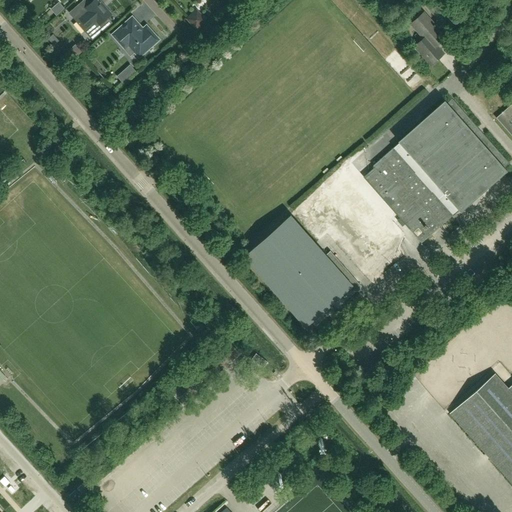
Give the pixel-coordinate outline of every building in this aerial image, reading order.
[(111,14),(105,7),(105,8),(102,5),(103,4),(99,0),(93,0),(93,1),(91,0),(84,0),(70,13),(79,24),(92,40),(112,22),(108,17),(111,14)] [(447,13),(437,0),(428,8),(438,20),(447,13)] [(196,28),(204,20),(196,11),(187,19),(196,28)] [(424,12),(410,24),(422,38),(413,47),(430,67),(445,53),(437,45),(446,37),(424,12)] [(139,57),(158,39),(146,26),(143,29),(132,17),(113,35),(124,48),(131,56),(135,52),(139,57)] [(58,40),(52,33),(47,38),(53,44),(58,40)] [(375,169),(364,178),(410,230),(421,243),(422,243),(432,233),(442,225),(451,217),(455,214),(496,177),(501,172),(504,171),(502,169),(508,163),(483,134),(477,128),(452,99),(445,105),(444,103),(402,140),(395,146),(372,166),(375,169)] [(511,103),(496,118),(511,136),(511,103)] [(356,281),(330,251),(326,255),(316,243),(290,214),(243,256),(305,327),(323,311),(324,312),(323,313),(327,317),(355,293),(354,292),(356,290),(361,286),(356,281)] [(229,342),(173,391),(184,403),(239,354),(229,342)] [(267,362),(256,353),(252,359),(263,368),(267,362)] [(494,374),(449,414),(511,484),(511,384),(508,389),(494,374)] [(292,471),(285,464),(281,467),(287,475),(292,471)] [(262,478),(275,493),(280,487),(267,473),(262,478)] [(5,476),(0,480),(6,487),(10,482),(5,476)] [(77,489),(82,494),(86,490),(81,485),(77,489)]
